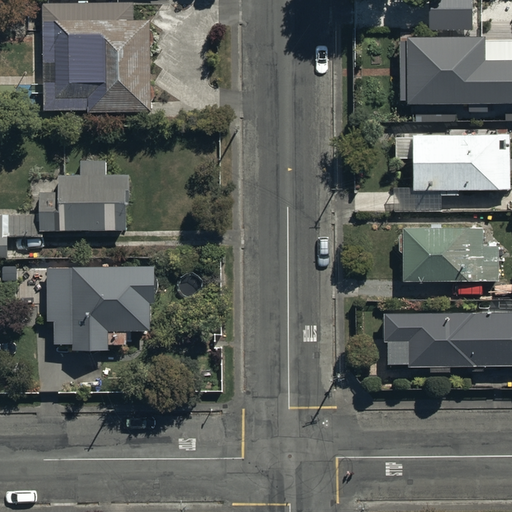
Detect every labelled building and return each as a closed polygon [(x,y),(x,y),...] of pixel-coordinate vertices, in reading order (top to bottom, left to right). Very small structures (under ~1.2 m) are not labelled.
[(45,8),(46,114),(91,114),(91,117),(153,117),(152,25),(136,25),(135,7),(45,8)] [(484,37),(400,38),(400,105),(414,105),(414,121),(459,121),(459,106),(503,106),(503,120),(511,119),(511,39),(484,40),(484,37)] [(392,178),(393,205),(439,204),(439,185),(509,185),(509,165),(511,164),(511,153),(509,153),(509,129),(395,130),(395,153),(412,152),(412,178),(392,178)] [(0,217),(0,260),(9,260),(9,238),(45,239),(45,234),(130,235),(130,179),(108,179),(108,165),(83,165),(83,180),(61,180),(61,197),(41,197),(41,218),(0,217)] [(403,236),(403,288),(499,288),(498,254),(482,254),(482,236),(403,236)] [(154,267),(47,268),(47,321),(54,321),(54,344),(73,344),(73,351),(108,351),(108,332),(150,331),(150,304),(155,304),(154,267)] [(511,311),(384,314),(385,342),(408,341),(408,368),(511,366),(511,311)]
